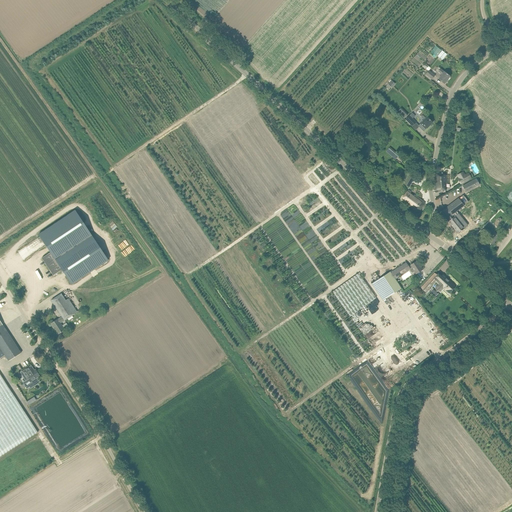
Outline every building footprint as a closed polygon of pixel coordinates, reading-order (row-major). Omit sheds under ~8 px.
[(435,45),(431,52),(443,60),(448,53),(435,45)] [(444,83),(450,76),(440,69),(438,71),(442,74),(439,79),(444,83)] [(428,70),(425,74),(432,80),(435,76),(428,70)] [(397,112),(404,118),(408,114),(401,108),(397,112)] [(423,131),(432,122),(427,117),(426,118),(423,115),(420,117),(424,121),(418,126),(423,131)] [(408,116),(405,120),(412,126),(415,123),(408,116)] [(390,147),(386,151),(399,163),(403,160),(390,147)] [(407,172),(402,180),(405,182),(404,184),(409,187),(415,176),(407,172)] [(435,173),(434,190),(446,191),(446,176),(442,175),(442,173),(435,173)] [(468,173),(459,178),(462,184),(471,179),(468,173)] [(464,185),(463,186),(466,192),(475,187),(472,181),(464,185)] [(407,191),(401,199),(413,209),(410,213),(415,217),(425,203),(415,195),(414,196),(407,191)] [(458,199),(441,211),(448,221),(456,214),(455,212),(463,206),(458,199)] [(75,210),(38,234),(40,237),(46,245),(50,252),(42,258),(45,263),(46,265),(53,275),(61,269),(62,269),(72,284),(99,266),(91,254),(82,241),(92,235),(75,210)] [(448,221),(458,233),(467,225),(457,213),(456,214),(448,221)] [(115,222),(111,226),(115,231),(119,227),(115,222)] [(405,263),(390,272),(395,279),(409,270),(410,271),(411,272),(412,272),(413,272),(414,272),(415,274),(422,269),(420,266),(419,266),(418,264),(419,264),(417,261),(408,267),(405,263)] [(395,279),(390,272),(371,284),(382,300),(401,288),(395,279)] [(333,292),(350,316),(375,298),(358,273),(333,292)] [(450,293),(455,287),(456,287),(454,285),(443,274),(440,278),(437,276),(433,279),(438,284),(436,287),(440,290),(440,291),(443,288),(445,289),(449,293),(450,293)] [(421,288),(425,292),(432,285),(427,281),(421,288)] [(57,334),(65,330),(60,323),(64,320),(64,321),(75,314),(61,293),(51,300),(62,316),(50,324),(57,334)] [(21,353),(0,320),(0,456),(38,432),(0,373),(0,358),(5,355),(8,361),(21,353)] [(35,369),(34,370),(33,369),(31,366),(22,371),(27,379),(29,378),(32,382),(36,380),(35,379),(40,376),(35,369)]
